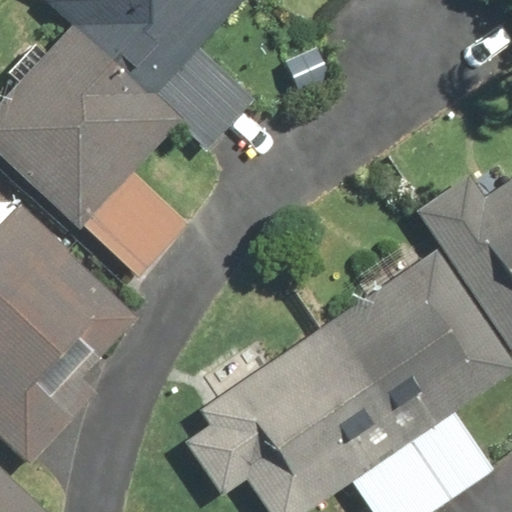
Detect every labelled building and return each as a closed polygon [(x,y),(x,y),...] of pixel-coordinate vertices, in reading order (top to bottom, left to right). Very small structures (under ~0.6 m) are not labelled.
[(53,0),(51,3),(80,31),(0,112),(0,147),(138,283),(197,224),(140,168),(181,126),(210,155),(263,101),(204,43),(246,0),(53,0)] [(511,190),(494,203),(477,178),(417,219),(440,253),(511,359),(511,190)] [(0,436),(29,464),(100,393),(83,376),(140,318),(13,194),(0,206),(0,436)] [(253,481),(273,511),(313,511),(357,483),(461,412),(511,378),(511,359),(440,253),(205,411),(215,426),(192,441),(230,497),(253,481)] [(443,511),(502,473),(461,412),(357,483),(376,511),(443,511)] [(0,511),(49,511),(50,511),(0,464),(0,511)]
